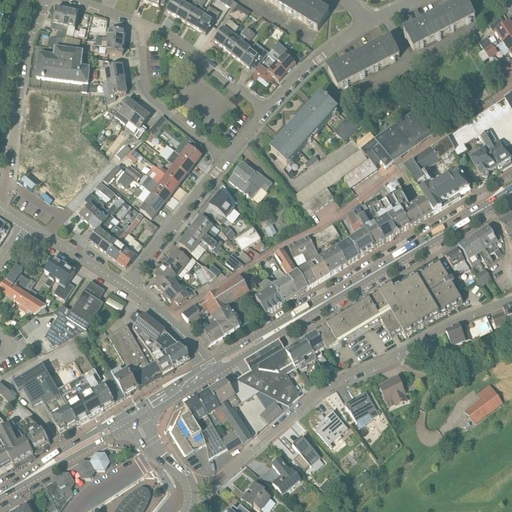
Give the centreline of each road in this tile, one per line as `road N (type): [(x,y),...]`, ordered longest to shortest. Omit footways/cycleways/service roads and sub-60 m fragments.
road 1 (residential): [(168,322),(268,252),(329,221),(511,87)]
road 2 (residential): [(224,473),(329,384),(420,339)]
road 3 (primary): [(318,304),(511,191)]
road 4 (unclassified): [(44,0),(25,43),(6,183)]
road 5 (residential): [(141,23),(145,89),(225,158)]
road 6 (residential): [(125,286),(225,158)]
road 7 (residential): [(265,109),(193,49),(141,23)]
road 8 (residential): [(265,109),(369,20)]
road 9 (primary): [(318,304),(206,364)]
road 10 (primary): [(213,375),(318,304)]
road 11 (primary): [(128,411),(25,479)]
